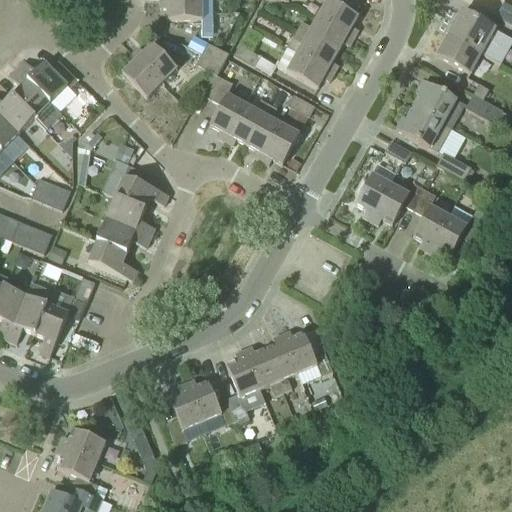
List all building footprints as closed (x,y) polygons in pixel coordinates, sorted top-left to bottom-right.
[(203,24),(202,2),(160,3),(160,12),(167,12),(167,24),(203,24)] [(317,21),(354,42),(359,34),(353,31),(359,20),(327,3),(317,21)] [(511,44),(511,43),(496,34),(463,16),(449,41),(482,60),(498,69),(511,44)] [(350,50),(354,42),(317,21),(312,31),(302,26),(297,34),(339,57),(344,47),(350,50)] [(297,34),(292,43),(292,42),(286,51),(334,78),(339,69),(333,66),(339,57),(297,34)] [(471,79),(482,60),(449,41),(439,61),(471,79)] [(132,57),(162,87),(177,72),(153,47),(144,56),(139,51),(132,57)] [(223,70),(229,59),(208,47),(202,58),(223,70)] [(261,60),(240,49),(234,59),(255,71),(261,60)] [(334,78),(286,51),(276,70),(318,93),(324,83),(330,86),(334,78)] [(162,87),(132,57),(125,64),(130,69),(122,77),(146,102),(162,87)] [(196,69),(211,77),(217,80),(223,70),(202,58),(196,69)] [(52,106),(67,91),(69,93),(78,84),(58,65),(50,73),(44,67),(35,76),(25,64),(17,72),(52,106)] [(62,116),(52,106),(17,72),(9,80),(20,91),(12,99),(35,122),(46,132),(62,116)] [(222,83),(217,80),(211,77),(200,97),(210,103),(222,83)] [(225,145),(245,108),(227,97),(232,88),(222,83),(210,103),(220,108),(209,128),(220,134),(216,140),(225,145)] [(451,133),(465,109),(423,86),(417,98),(420,100),(414,111),(451,133)] [(473,100),(484,106),(490,95),(479,89),(473,100)] [(309,120),(315,111),(315,109),(294,98),(288,109),(309,120)] [(0,118),(19,138),(35,122),(12,99),(3,108),(0,104),(0,118)] [(484,106),(473,100),(466,113),(496,130),(503,117),(484,106)] [(245,108),(225,145),(233,149),(237,143),(246,148),(269,107),(260,103),(254,113),(245,108)] [(269,107),(246,148),(256,154),(252,160),(261,165),(281,128),(271,123),(277,112),(269,107)] [(451,133),(414,111),(407,124),(403,122),(396,135),(438,159),(452,134),(451,133)] [(0,151),(3,154),(19,138),(0,118),(0,151)] [(300,137),(281,128),(261,165),(269,169),(272,163),(283,169),(300,137)] [(390,145),(384,156),(405,168),(411,157),(390,145)] [(117,165),(127,169),(134,153),(121,147),(114,163),(117,165)] [(464,186),(472,173),(444,157),(436,171),(464,186)] [(301,166),(291,161),(287,169),(297,174),(301,166)] [(117,165),(111,179),(103,197),(146,214),(150,204),(164,209),(168,198),(154,192),(158,182),(127,169),(117,165)] [(362,220),(371,225),(391,189),(372,179),(356,209),(366,214),(362,220)] [(41,206),(50,185),(39,181),(31,201),(41,206)] [(52,210),(60,190),(50,185),(41,206),(52,210)] [(414,215),(426,195),(415,189),(410,199),(391,189),(371,225),(379,229),(382,224),(393,229),(404,210),(414,215)] [(60,190),(52,210),(62,215),(71,195),(60,190)] [(426,195),(414,215),(425,221),(414,241),(424,246),(420,253),(429,257),(449,220),(430,210),(436,200),(426,195)] [(103,197),(114,202),(105,223),(151,241),(155,231),(141,226),(146,214),(103,197)] [(473,221),(483,226),(493,210),(483,204),(473,221)] [(472,248),(483,226),(473,221),(468,230),(449,220),(429,257),(437,262),(440,256),(451,262),(461,242),(472,248)] [(11,245),(19,226),(8,222),(0,241),(11,245)] [(96,244),(128,257),(133,246),(146,252),(151,241),(105,223),(96,244)] [(22,250),(30,231),(19,226),(11,245),(22,250)] [(33,254),(41,235),(30,231),(22,250),(33,254)] [(33,254),(44,258),(52,240),(41,235),(33,254)] [(12,246),(0,241),(0,252),(8,256),(12,246)] [(128,257),(96,244),(87,266),(133,285),(137,274),(123,268),(128,257)] [(53,250),(48,262),(61,267),(66,255),(53,250)] [(30,261),(18,256),(14,268),(26,273),(30,261)] [(48,268),(42,281),(57,287),(62,273),(48,268)] [(83,316),(95,286),(82,281),(70,311),(83,316)] [(25,300),(4,291),(0,299),(0,324),(2,325),(0,330),(0,341),(7,344),(25,300)] [(34,338),(46,308),(49,301),(46,295),(36,291),(28,292),(25,300),(7,344),(17,348),(23,334),(34,338)] [(68,318),(46,308),(34,338),(45,343),(39,357),(50,362),(68,318)] [(302,390),(303,389),(322,381),(321,380),(332,375),(323,353),(312,358),(304,337),(293,342),(290,335),(281,339),(297,378),(302,390)] [(275,349),(265,353),(283,396),(291,392),(287,382),(297,378),(281,339),(272,342),(275,349)] [(252,351),(244,354),(260,393),(270,389),(274,400),(283,396),(265,353),(255,357),(252,351)] [(228,402),(237,425),(247,420),(240,402),(260,393),(244,354),(234,358),(237,365),(226,369),(238,398),(228,402)] [(186,387),(203,426),(222,419),(226,429),(237,425),(228,402),(217,407),(208,385),(197,390),(195,384),(186,387)] [(166,428),(175,450),(186,445),(183,434),(203,426),(186,387),(176,391),(179,398),(169,402),(177,423),(166,428)] [(316,406),(319,413),(328,409),(325,402),(316,406)] [(116,403),(96,407),(101,431),(121,427),(116,403)] [(58,450),(97,467),(106,446),(73,432),(68,443),(62,441),(58,450)] [(134,443),(143,465),(146,475),(143,484),(151,487),(158,471),(154,460),(155,460),(145,438),(134,443)] [(72,492),(102,504),(107,493),(90,486),(97,467),(58,450),(55,458),(61,461),(57,472),(77,481),(72,492)] [(99,511),(102,504),(72,492),(67,490),(62,501),(51,496),(44,511),(99,511)]
